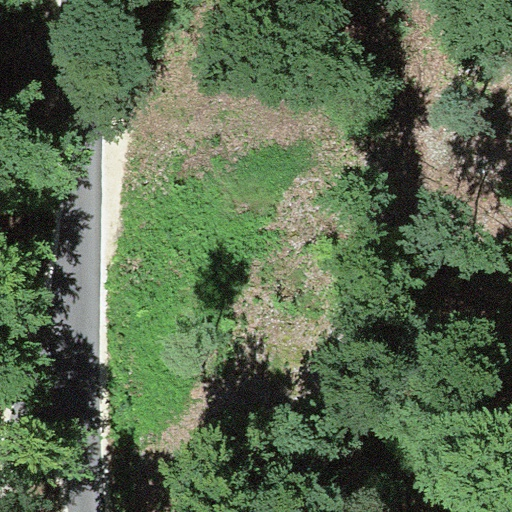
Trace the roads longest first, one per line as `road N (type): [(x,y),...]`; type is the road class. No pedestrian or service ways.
road 1 (unclassified): [(100,511),(83,301),(87,0)]
road 2 (track): [(0,449),(83,301)]
